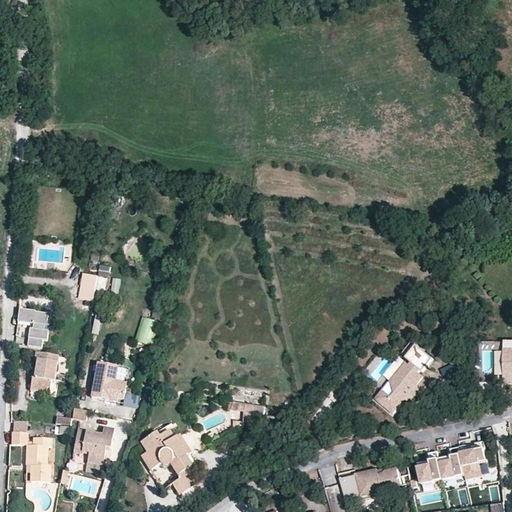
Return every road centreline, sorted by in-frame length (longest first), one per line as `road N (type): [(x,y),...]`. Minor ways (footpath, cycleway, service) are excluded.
road 1 (residential): [(215,511),(288,470),(511,412)]
road 2 (track): [(22,0),(24,123),(6,219)]
road 3 (residential): [(6,219),(0,410)]
